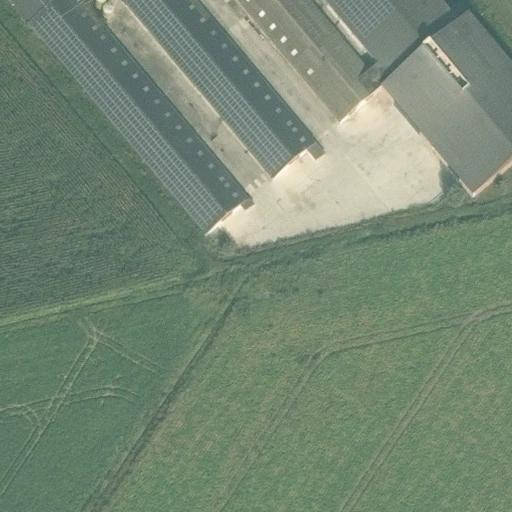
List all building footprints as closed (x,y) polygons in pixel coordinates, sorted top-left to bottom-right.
[(4,0),(12,9),(23,0),(4,0)] [(381,90),(370,77),(305,0),(61,0),(27,29),(40,44),(203,240),(239,209),(248,202),(87,12),(101,0),(116,0),(271,183),(305,154),(315,145),(191,0),(232,0),(339,125),(381,90)] [(371,76),(370,77),(381,90),(380,91),(472,201),(511,167),(511,70),(468,18),(457,27),(434,0),(321,0),(380,69),(371,76)] [(315,145),(305,154),(314,165),(324,156),(315,145)] [(248,202),(239,209),(244,215),(253,208),(248,202)]
